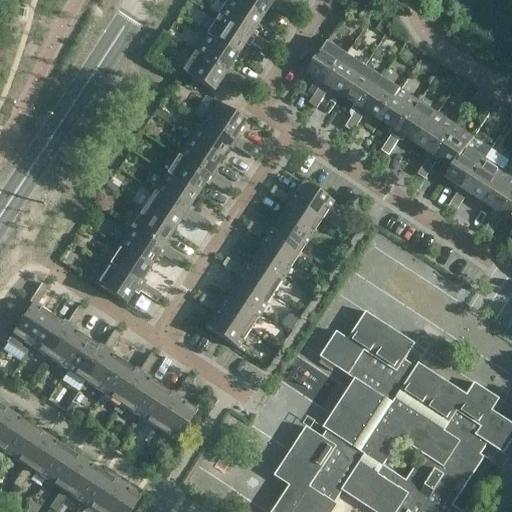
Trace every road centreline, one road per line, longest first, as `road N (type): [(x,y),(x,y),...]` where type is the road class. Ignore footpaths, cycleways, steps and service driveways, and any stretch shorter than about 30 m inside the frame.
road 1 (tertiary): [(0,229),(150,0)]
road 2 (residential): [(154,339),(290,130)]
road 3 (residential): [(290,130),(493,263)]
road 4 (tertiary): [(132,0),(0,203)]
road 5 (residential): [(290,130),(255,107),(324,0)]
road 6 (residential): [(154,339),(52,273)]
